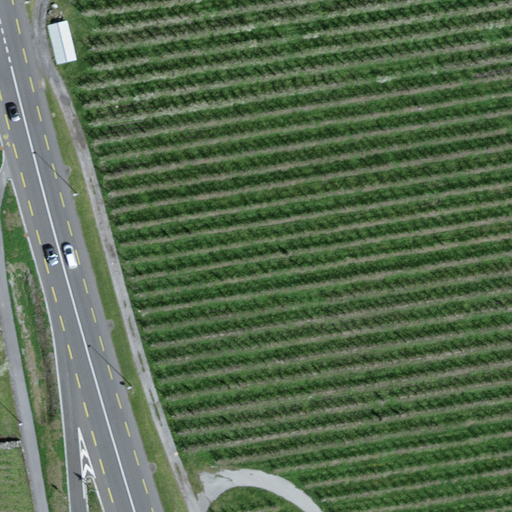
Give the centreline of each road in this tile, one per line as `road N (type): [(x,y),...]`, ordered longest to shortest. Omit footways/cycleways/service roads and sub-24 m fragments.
road 1 (primary): [(137,511),(35,164)]
road 2 (track): [(193,510),(228,478),(247,476),(274,482),(315,511)]
